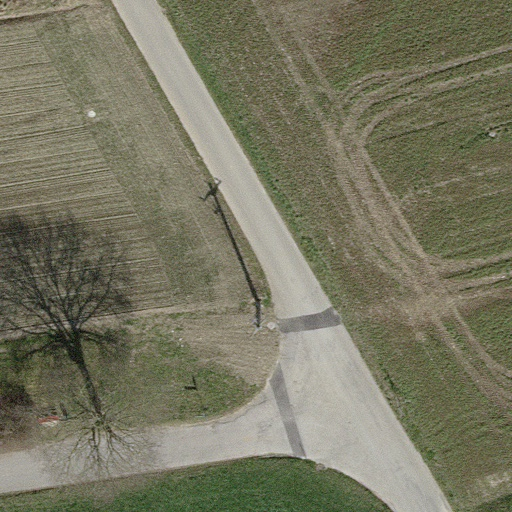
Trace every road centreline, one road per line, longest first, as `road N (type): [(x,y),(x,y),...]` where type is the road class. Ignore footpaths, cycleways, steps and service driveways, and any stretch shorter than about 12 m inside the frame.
road 1 (unclassified): [(133,0),(368,420)]
road 2 (unclassified): [(0,471),(368,420)]
